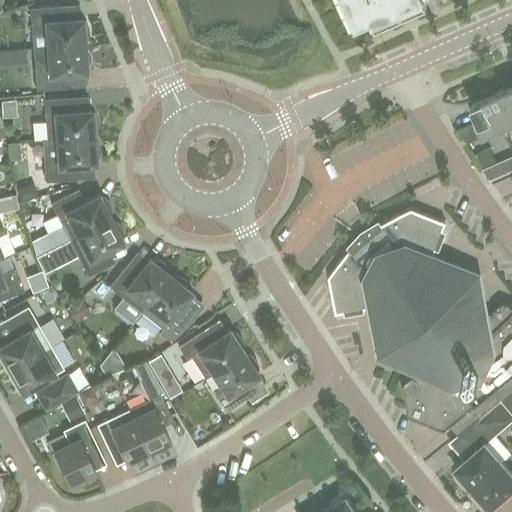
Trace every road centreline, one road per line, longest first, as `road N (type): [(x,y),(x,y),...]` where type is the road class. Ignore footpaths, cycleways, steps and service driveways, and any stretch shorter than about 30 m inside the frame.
road 1 (residential): [(511,238),(471,188),(398,68)]
road 2 (residential): [(336,372),(233,201)]
road 3 (residential): [(173,480),(336,372)]
road 4 (residential): [(448,511),(336,372)]
road 5 (tertiary): [(251,137),(398,68)]
road 6 (tertiary): [(185,120),(165,145),(166,177),(187,201),(233,201)]
road 7 (tertiary): [(185,120),(137,0)]
road 8 (tertiary): [(398,68),(511,19)]
